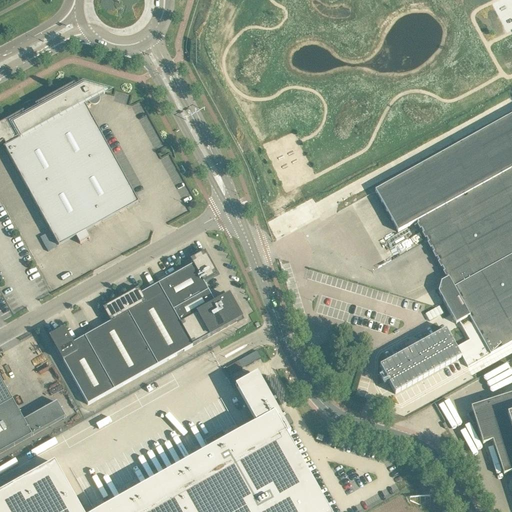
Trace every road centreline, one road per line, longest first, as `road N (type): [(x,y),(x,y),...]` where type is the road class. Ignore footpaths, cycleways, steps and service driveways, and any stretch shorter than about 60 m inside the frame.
road 1 (unclassified): [(469,511),(430,454),(346,420),(318,398),(284,338),(233,208)]
road 2 (unclassified): [(233,208),(0,340)]
road 3 (unclassified): [(233,208),(217,157),(151,34)]
road 4 (unclassified): [(133,44),(233,208)]
